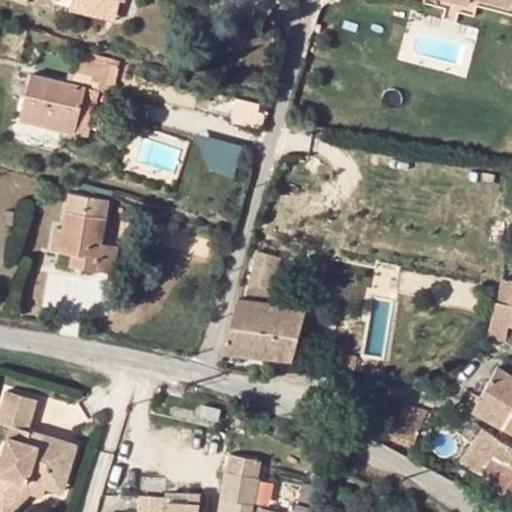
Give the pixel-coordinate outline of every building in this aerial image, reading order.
[(119,0),(72,0),(71,7),(115,17),(119,0)] [(83,56),(80,64),(90,67),(88,75),(108,80),(112,63),(83,56)] [(90,67),(80,64),(79,72),(88,75),(90,67)] [(46,76),(33,73),(23,117),(68,129),(75,131),(87,133),(93,108),(89,101),(82,100),(86,85),(46,76)] [(96,89),(86,85),(82,100),(89,101),(93,108),(96,89)] [(238,96),(231,120),(260,126),(264,112),(257,110),(259,102),(238,96)] [(238,173),(243,141),(201,135),(196,166),(238,173)] [(70,193),(65,227),(62,250),(73,251),(82,253),(80,265),(115,271),(118,245),(103,243),(108,198),(70,193)] [(62,250),(65,227),(56,226),(53,248),(62,250)] [(259,249),(250,280),(271,285),(279,255),(259,249)] [(71,264),(80,265),(82,253),(73,251),(71,264)] [(511,280),(503,278),(498,304),(511,306),(511,280)] [(267,301),(271,285),(250,280),(247,295),(267,301)] [(260,302),(238,299),(225,348),(292,358),(305,312),(281,305),(267,303),(260,302)] [(511,306),(498,304),(488,338),(506,342),(510,328),(511,328),(511,306)] [(342,356),(343,349),(334,347),(332,364),(340,365),(342,356)] [(342,356),(340,365),(351,367),(353,358),(342,356)] [(486,387),(511,402),(511,374),(499,366),(486,387)] [(0,414),(5,416),(14,385),(8,383),(0,407),(0,414)] [(26,473),(45,480),(48,473),(66,479),(79,439),(30,422),(39,393),(14,385),(5,416),(13,419),(0,456),(0,493),(1,495),(26,473)] [(511,410),(511,402),(486,387),(479,397),(474,394),(467,405),(503,425),(511,410)] [(392,435),(417,441),(425,408),(399,402),(392,435)] [(511,410),(503,425),(511,430),(511,410)] [(488,449),(496,437),(482,427),(461,460),(479,473),(493,452),(488,449)] [(493,452),(511,465),(511,446),(496,437),(488,449),(493,452)] [(253,504),(262,455),(229,450),(218,511),(259,511),(260,505),(253,504)] [(511,465),(493,452),(479,473),(511,493),(511,465)] [(0,493),(0,508),(2,511),(29,486),(43,490),(45,480),(26,473),(1,495),(0,493)] [(63,485),(66,479),(48,473),(45,480),(63,485)] [(187,500),(188,490),(167,489),(165,494),(164,497),(187,500)] [(162,511),(164,497),(165,494),(125,490),(123,511),(162,511)] [(187,500),(164,497),(162,511),(197,511),(200,491),(188,490),(187,500)] [(295,499),(291,511),(294,511),(307,511),(310,504),(295,499)]
